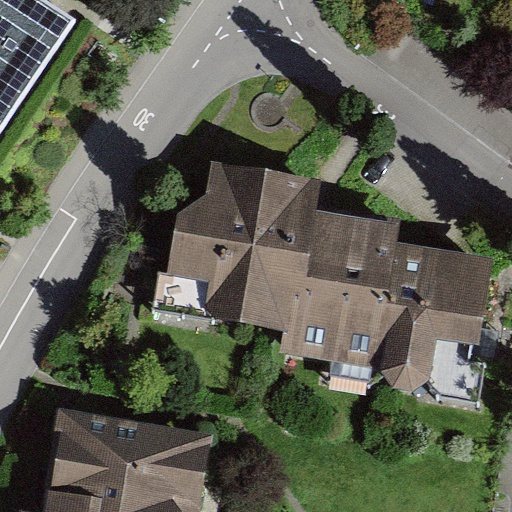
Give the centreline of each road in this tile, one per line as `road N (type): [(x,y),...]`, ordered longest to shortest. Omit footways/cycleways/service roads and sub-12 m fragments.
road 1 (residential): [(0,378),(116,183),(240,5)]
road 2 (residential): [(511,202),(240,5)]
